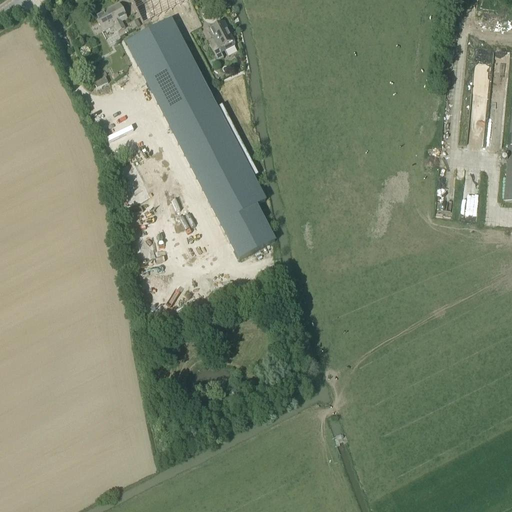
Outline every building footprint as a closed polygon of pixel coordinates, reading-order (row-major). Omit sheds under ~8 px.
[(125,30),(122,23),(127,21),(119,5),(94,18),(102,33),(114,28),(117,34),(125,30)] [(133,31),(141,27),(138,21),(130,25),(133,31)] [(222,55),(235,48),(235,46),(224,23),(208,30),(213,40),(207,42),(215,58),(214,59),(216,63),(224,59),(222,55)] [(174,26),(129,48),(147,82),(233,256),(270,237),(256,208),(262,204),(251,180),(257,176),(220,105),(214,108),(174,26)] [(234,391),(229,398),(236,404),(242,397),(234,391)]
